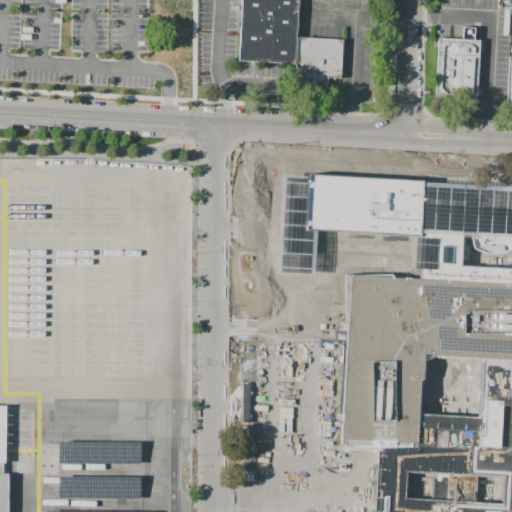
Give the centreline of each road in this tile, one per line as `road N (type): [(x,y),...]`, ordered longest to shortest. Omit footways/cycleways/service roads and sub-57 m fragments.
road 1 (residential): [(406,135),(0,111)]
road 2 (residential): [(216,126),(214,511)]
road 3 (residential): [(408,0),(406,135)]
